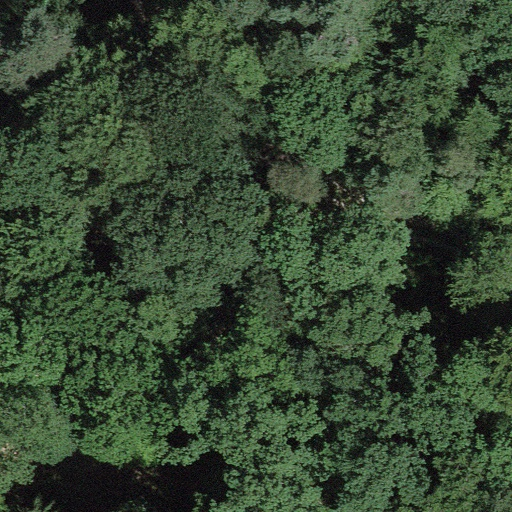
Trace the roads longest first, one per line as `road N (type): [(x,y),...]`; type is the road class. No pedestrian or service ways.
road 1 (track): [(0,449),(197,482),(375,493),(511,478)]
road 2 (track): [(511,257),(435,241),(315,187),(253,145),(199,90),(147,0)]
